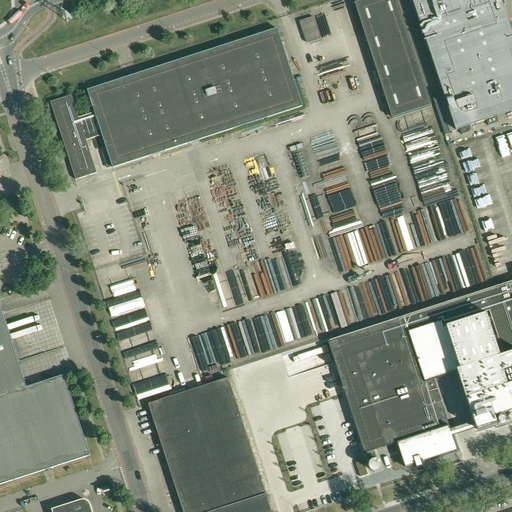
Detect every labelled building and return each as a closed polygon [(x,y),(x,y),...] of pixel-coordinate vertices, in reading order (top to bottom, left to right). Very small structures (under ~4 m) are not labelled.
[(392,118),(430,105),(431,105),(397,0),(364,0),(355,3),(392,118)] [(412,0),(456,130),(511,111),(511,32),(501,0),(412,0)] [(277,29),(126,78),(88,90),(95,112),(79,117),(72,95),(66,97),(51,102),(67,154),(76,180),(97,173),(86,140),(102,135),(113,167),(302,106),(277,29)] [(488,210),(485,199),(495,197),(492,186),(477,190),(488,236),(496,234),(493,224),(497,223),(494,209),(488,210)] [(404,317),(328,341),(365,453),(367,461),(377,458),(374,450),(393,444),(401,468),(457,450),(434,380),(458,372),(460,377),(475,423),(476,428),(497,421),(495,416),(511,410),(511,281),(423,311),(404,317)] [(90,456),(64,376),(26,388),(18,362),(12,343),(2,314),(0,307),(0,484),(44,471),(51,468),(87,456),(90,456)] [(183,511),(271,511),(228,378),(148,404),(159,438),(170,434),(173,443),(162,446),(177,492),(188,488),(191,497),(180,501),(183,511)] [(88,511),(89,511),(89,510),(90,510),(90,509),(90,508),(90,507),(90,506),(90,505),(89,504),(88,502),(87,502),(86,501),(85,501),(84,500),(83,500),(82,500),(80,500),(52,510),(52,511),(88,511)] [(296,511),(302,509),(300,502),(287,506),(289,511),(292,511),(296,511)]
